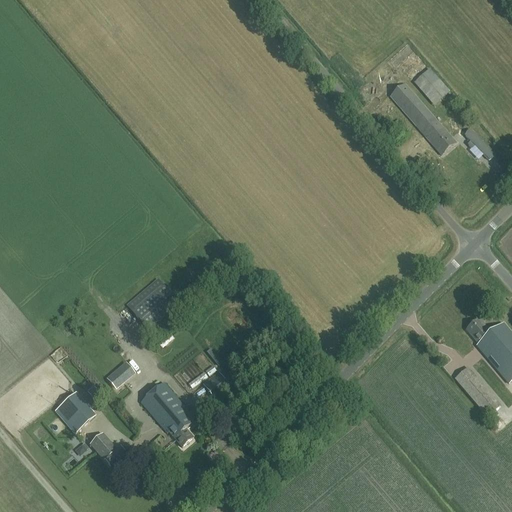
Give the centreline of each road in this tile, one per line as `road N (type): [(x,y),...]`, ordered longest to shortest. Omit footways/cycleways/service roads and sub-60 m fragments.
road 1 (tertiary): [(209,511),(473,244)]
road 2 (unclassified): [(473,244),(261,0)]
